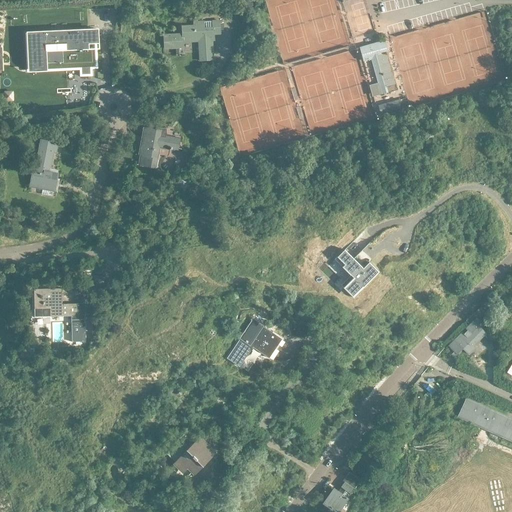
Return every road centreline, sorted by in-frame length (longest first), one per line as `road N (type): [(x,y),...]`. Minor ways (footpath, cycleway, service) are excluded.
road 1 (unclassified): [(288,511),(348,414),(511,253)]
road 2 (unclassified): [(0,252),(70,238),(88,226),(109,120)]
road 3 (track): [(324,344),(268,430),(271,444),(312,472)]
